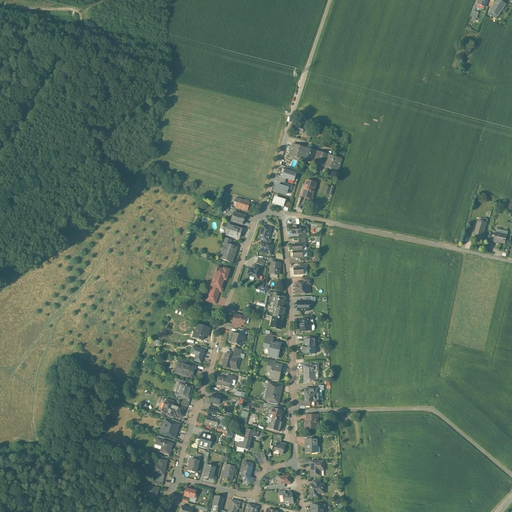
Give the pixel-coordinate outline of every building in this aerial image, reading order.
[(504,5),(497,0),(493,7),(501,12),(504,5)] [(501,12),(493,7),(490,12),(494,15),(498,17),(501,12)] [(478,13),(471,11),(469,17),(471,17),(476,19),(478,13)] [(305,128),(298,125),(295,132),(303,135),(311,138),(312,133),(304,131),(305,128)] [(304,148),(297,146),(296,148),(294,154),(293,157),(300,159),(303,149),(304,148)] [(308,151),(303,149),(300,159),(305,160),(308,151)] [(315,152),(308,150),(308,151),(305,160),(312,162),(313,160),(314,154),(315,152)] [(326,155),(320,153),(319,156),(317,161),(316,164),(323,166),(324,163),(326,158),(326,155)] [(337,159),(331,157),(330,159),(328,165),(327,167),(334,169),(335,167),(336,161),(337,159)] [(296,174),(282,169),(279,177),(294,181),(296,174)] [(316,184),(307,181),(302,197),(311,199),(313,193),(312,193),(313,188),(315,188),(316,184)] [(283,187),(277,185),(275,191),(286,195),(288,189),(283,187)] [(249,203),(235,198),(234,202),(236,203),(235,206),(235,208),(247,212),(249,203)] [(285,201),(275,198),(273,204),(281,206),(283,207),(285,201)] [(245,216),(233,213),(230,221),(242,225),(245,216)] [(483,219),(481,219),(480,221),(478,220),(473,236),(482,238),(487,219),(484,218),(483,219)] [(296,225),(294,225),(294,227),(292,227),(292,234),(299,234),(302,234),(301,227),(299,227),(299,225),(296,225)] [(231,227),(228,226),(227,229),(225,235),(238,239),(241,230),(231,227)] [(272,229),(264,226),(261,234),(259,239),(264,241),(265,238),(269,239),(272,229)] [(506,237),(496,234),(494,242),(505,244),(506,237)] [(237,248),(229,246),(231,240),(225,238),(223,244),(225,244),(222,253),(224,254),(222,260),(232,264),(237,248)] [(274,247),(261,242),(258,251),(271,255),(274,247)] [(275,263),(272,262),(270,274),(279,276),(281,264),(275,263)] [(256,265),(254,271),(248,269),(246,275),(250,277),(249,280),(253,281),(254,278),(258,279),(263,267),(256,265)] [(210,288),(222,292),(229,271),(218,267),(210,288)] [(302,283),(296,283),(296,293),(302,293),(302,294),(307,294),(306,287),(308,287),(308,283),(302,283)] [(214,292),(208,290),(205,297),(208,298),(208,297),(211,298),(214,292)] [(253,301),(245,299),(246,296),(240,294),(236,305),(238,305),(239,304),(245,306),(244,307),(250,309),(253,301)] [(222,301),(215,299),(215,300),(211,298),(208,297),(208,298),(206,303),(209,304),(208,305),(209,306),(212,308),(210,313),(217,315),(222,301)] [(280,298),(279,298),(273,297),(272,302),(276,303),(276,307),(274,307),(275,308),(273,317),(275,318),(283,319),(285,309),(283,309),(285,299),(284,299),(285,299),(284,299),(280,298)] [(301,311),(306,311),(309,311),(309,303),(309,301),(303,301),(298,301),(298,311),(301,311)] [(245,317),(234,315),(232,322),(234,322),(234,323),(241,325),(243,326),(245,317)] [(283,319),(275,318),(274,323),(272,322),(272,327),(281,329),(283,319)] [(304,320),(300,321),(301,332),(311,331),(310,320),(304,320)] [(210,329),(198,325),(196,333),(195,332),(195,333),(196,333),(194,338),(193,338),(202,341),(205,333),(208,334),(210,329)] [(195,332),(187,330),(185,336),(193,338),(194,338),(196,333),(195,333),(195,332)] [(238,336),(231,334),(229,338),(230,338),(229,343),(241,347),(243,341),(242,341),(243,338),(244,338),(243,338),(238,336)] [(316,340),(305,340),(305,354),(316,354),(316,348),(313,348),(313,341),(316,341),(316,340)] [(281,345),(272,343),(265,342),(264,348),(270,350),(269,356),(278,358),(281,345)] [(200,349),(193,347),(191,353),(196,355),(194,360),(200,362),(204,351),(200,349)] [(232,356),(225,354),(222,364),(230,366),(229,368),(235,370),(237,363),(239,364),(240,358),(238,357),(232,356)] [(185,365),(179,363),(177,371),(180,372),(179,374),(191,378),(194,368),(185,365)] [(275,365),(269,364),(267,370),(272,371),(270,379),(279,381),(283,366),(276,365),(275,364),(275,365)] [(318,366),(305,366),(305,372),(306,372),(306,382),(315,382),(315,375),(313,375),(313,372),(319,372),(318,366)] [(227,379),(219,377),(217,384),(221,385),(221,386),(231,388),(233,380),(227,378),(227,379)] [(185,385),(179,383),(179,384),(178,389),(180,389),(178,396),(189,399),(192,387),(185,385)] [(277,388),(270,387),(270,389),(267,401),(279,404),(282,389),(277,388)] [(319,389),(305,390),(305,406),(311,406),(311,402),(315,401),(315,406),(320,406),(319,389)] [(225,398),(213,394),(213,395),(212,395),(211,397),(212,398),(211,402),(218,404),(219,401),(224,402),(225,398)] [(173,402),(166,400),(161,413),(176,418),(177,416),(182,417),(184,409),(172,404),(173,402)] [(279,410),(273,409),(270,419),(281,422),(284,411),(279,410)] [(311,418),(308,419),(309,423),(306,423),(306,430),(311,430),(311,428),(317,428),(317,423),(319,423),(318,415),(311,416),(311,418)] [(216,418),(207,416),(205,425),(220,429),(221,425),(222,421),(218,420),(218,419),(216,418)] [(247,419),(240,417),(239,423),(245,425),(247,419)] [(281,422),(270,419),(268,429),(281,432),(283,422),(281,422)] [(179,425),(165,421),(163,428),(165,428),(163,435),(175,438),(177,432),(176,432),(179,425)] [(258,433),(247,430),(245,439),(251,441),(252,436),(257,437),(258,433)] [(213,437),(202,434),(200,440),(198,446),(208,449),(210,441),(212,442),(213,437)] [(245,439),(236,434),(232,449),(236,450),(237,447),(238,442),(243,443),(245,439)] [(164,441),(157,439),(156,441),(155,445),(160,446),(161,447),(159,452),(169,455),(171,450),(170,449),(172,444),(173,444),(164,441)] [(251,441),(245,439),(243,443),(238,442),(237,447),(244,449),(248,450),(251,441)] [(314,440),(313,443),(307,443),(307,447),(306,447),(306,452),(311,452),(311,451),(315,451),(315,448),(318,448),(318,440),(314,440)] [(280,444),(277,443),(276,445),(275,446),(276,447),(275,450),(279,452),(279,453),(283,454),(286,445),(283,444),(283,445),(280,444)] [(161,464),(153,463),(151,473),(156,474),(155,478),(157,478),(163,479),(164,475),(166,461),(161,460),(161,461),(161,464)] [(194,461),(190,460),(188,471),(195,473),(198,462),(198,461),(194,460),(194,461)] [(324,461),(311,462),(311,477),(320,476),(320,471),(324,471),(324,461)] [(245,464),(244,464),(243,466),(241,467),(241,470),(241,471),(241,473),(242,474),(241,475),(241,476),(242,479),(244,481),(243,483),(248,486),(251,481),(250,481),(252,478),(250,477),(253,465),(245,462),(245,464)] [(215,467),(206,465),(203,477),(208,478),(208,477),(212,478),(215,467)] [(235,467),(225,465),(223,473),(226,474),(224,478),(232,480),(235,467)] [(289,476),(279,477),(280,484),(284,484),(290,483),(289,476)] [(158,489),(146,485),(142,501),(151,503),(153,497),(155,498),(158,489)] [(313,485),(311,485),(311,490),(310,490),(309,490),(309,491),(309,492),(310,492),(311,493),(311,497),(316,497),(316,492),(321,492),(321,490),(323,490),(323,485),(320,485),(313,485)] [(195,492),(186,489),(184,496),(193,498),(195,492)] [(285,495),(283,495),(284,502),(288,501),(289,504),(294,503),(292,494),(285,495)] [(219,511),(223,498),(216,497),(215,501),(214,501),(213,504),(212,504),(213,504),(212,506),(211,511),(219,511)] [(240,503),(231,500),(227,511),(235,511),(236,511),(235,511),(235,509),(238,509),(240,503)]
